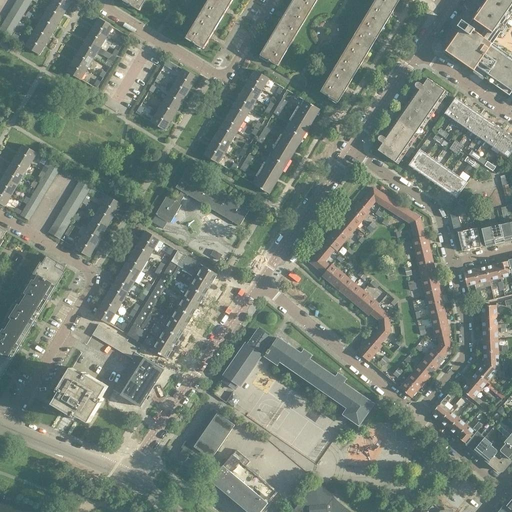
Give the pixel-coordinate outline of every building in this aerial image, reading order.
[(24,0),(17,0),(15,3),(26,10),(30,3),(24,0)] [(67,0),(53,0),(51,5),(64,13),(71,2),(67,0)] [(208,0),(192,28),(212,40),(220,27),(217,26),(230,4),(233,5),(236,0),(208,0)] [(293,0),(266,46),(284,57),(293,43),(290,41),(315,0),(361,0),(372,6),(326,82),(345,94),(401,0),(400,0),(293,0)] [(448,49),(446,52),(510,96),(511,92),(511,0),(489,0),(485,7),(484,7),(482,9),(483,10),(476,19),(475,18),(474,20),(475,21),(471,27),(462,21),(458,27),(461,29),(460,31),(461,32),(459,36),(458,35),(456,37),(457,38),(453,44),(452,44),(450,46),(451,47),(449,50),(448,49)] [(15,3),(14,5),(25,12),(26,10),(15,3)] [(25,12),(14,5),(10,11),(22,18),(23,16),(25,12)] [(51,5),(44,15),(58,24),(64,13),(51,5)] [(10,11),(6,18),(17,25),(18,23),(22,18),(10,11)] [(44,15),(38,26),(52,34),(58,24),(44,15)] [(6,18),(3,24),(14,31),(16,27),(17,25),(6,18)] [(98,19),(92,29),(106,38),(113,27),(98,19)] [(3,24),(0,28),(0,30),(10,37),(13,32),(14,31),(3,24)] [(38,26),(32,36),(45,45),(52,34),(38,26)] [(92,29),(86,40),(100,48),(106,38),(92,29)] [(32,36),(25,46),(39,55),(45,45),(32,36)] [(86,40),(79,51),(93,59),(100,48),(86,40)] [(108,59),(112,54),(102,47),(99,52),(108,59)] [(79,51),(73,61),(87,70),(93,59),(79,51)] [(73,61),(67,71),(81,80),(87,70),(73,61)] [(183,70),(176,80),(191,89),(197,78),(183,70)] [(255,71),(248,82),(262,90),(269,79),(255,71)] [(378,138),(378,139),(379,140),(380,142),(383,144),(378,150),(396,163),(402,154),(408,158),(415,148),(408,144),(414,136),(421,127),(427,118),(433,109),(439,113),(445,104),(439,100),(446,91),(428,79),(424,83),(423,85),(420,83),(418,82),(417,83),(415,84),(378,138)] [(176,80),(170,91),(184,99),(191,89),(176,80)] [(248,82),(242,92),(256,101),(262,90),(248,82)] [(170,91),(164,101),(178,110),(184,99),(170,91)] [(242,92),(236,102),(250,111),(256,101),(242,92)] [(455,98),(444,114),(452,119),(463,103),(455,98)] [(302,99),(294,113),(286,127),(303,138),(320,110),(305,101),(302,99)] [(164,101),(158,112),(172,120),(178,110),(164,101)] [(236,102),(229,113),(243,122),(250,111),(236,102)] [(463,103),(452,119),(460,125),(471,109),(463,103)] [(140,106),(136,113),(140,115),(144,108),(140,106)] [(471,109),(460,125),(468,130),(479,114),(471,109)] [(158,112),(151,122),(165,131),(172,120),(158,112)] [(229,113),(223,123),(237,132),(243,122),(229,113)] [(479,114),(468,130),(476,136),(487,120),(479,114)] [(487,120),(476,136),(484,141),(495,125),(487,120)] [(223,123),(217,134),(231,142),(237,132),(223,123)] [(495,125),(484,141),(492,147),(503,131),(495,125)] [(286,127),(277,141),(269,155),(286,166),(303,138),(286,127)] [(253,128),(249,134),(254,137),(258,131),(253,128)] [(503,131),(492,147),(500,152),(511,136),(503,131)] [(217,134),(210,144),(224,153),(231,142),(217,134)] [(511,136),(500,152),(508,158),(511,151),(511,136)] [(250,146),(245,143),(241,150),(246,152),(250,146)] [(210,144),(204,155),(218,163),(224,153),(210,144)] [(23,145),(16,156),(30,164),(37,153),(23,145)] [(420,149),(409,165),(416,171),(428,155),(420,149)] [(269,155),(260,169),(252,183),(254,185),(269,194),(286,166),(269,155)] [(428,155),(416,171),(424,176),(435,160),(428,155)] [(16,156),(10,166),(24,175),(30,164),(16,156)] [(435,160),(424,176),(432,182),(443,166),(435,160)] [(49,168),(48,169),(53,171),(57,174),(61,167),(52,163),(49,168)] [(10,166),(3,176),(18,185),(24,175),(10,166)] [(443,166),(432,182),(441,188),(452,172),(443,166)] [(167,196),(156,214),(159,217),(166,221),(170,223),(181,205),(179,204),(186,193),(240,226),(250,209),(196,177),(198,173),(188,167),(176,187),(181,191),(175,201),(167,196)] [(46,173),(45,175),(49,178),(53,180),(57,174),(53,171),(48,169),(46,173)] [(452,172),(441,188),(449,193),(460,177),(452,172)] [(43,178),(41,182),(49,187),(53,180),(45,175),(43,178)] [(3,176),(0,181),(0,188),(11,195),(18,185),(3,176)] [(460,177),(449,193),(456,199),(467,182),(460,177)] [(80,179),(76,186),(88,193),(88,191),(92,186),(80,179)] [(49,187),(41,182),(37,187),(46,193),(49,187)] [(76,186),(73,192),(84,199),(85,197),(88,193),(76,186)] [(0,188),(0,203),(5,206),(11,195),(0,188)] [(374,188),(367,195),(376,202),(410,224),(421,217),(374,188)] [(36,190),(31,197),(40,202),(44,195),(36,190)] [(73,192),(69,198),(80,205),(82,203),(84,199),(73,192)] [(367,195),(360,204),(368,210),(376,202),(367,195)] [(107,196),(101,206),(115,214),(121,204),(107,196)] [(30,199),(28,203),(36,208),(40,202),(31,197),(30,199)] [(69,198),(65,204),(77,211),(80,205),(69,198)] [(27,204),(24,210),(32,215),(36,208),(28,203),(27,204)] [(358,203),(352,211),(363,220),(370,212),(368,210),(360,204),(360,205),(358,203)] [(77,211),(65,204),(64,207),(75,214),(77,211)] [(101,206),(95,216),(108,225),(115,214),(101,206)] [(456,206),(450,214),(454,233),(458,232),(462,231),(456,206)] [(64,207),(60,213),(71,220),(73,218),(75,214),(64,207)] [(23,211),(20,215),(29,220),(32,215),(24,210),(23,211)] [(352,211),(342,222),(354,231),(363,220),(352,211)] [(60,213),(56,220),(67,227),(71,220),(60,213)] [(95,216),(88,227),(102,235),(108,225),(95,216)] [(501,225),(500,225),(504,241),(511,239),(511,232),(510,223),(508,218),(508,216),(503,217),(504,224),(501,225)] [(421,217),(410,224),(414,239),(419,237),(425,236),(421,217)] [(489,220),(490,223),(491,227),(495,243),(504,241),(500,225),(496,226),(494,219),(489,220)] [(56,220),(52,226),(64,233),(67,227),(56,220)] [(342,222),(334,232),(345,242),(354,231),(342,222)] [(484,228),(482,229),(486,245),(495,243),(491,227),(490,223),(488,223),(487,225),(487,228),(484,229),(484,228)] [(52,226),(49,232),(60,239),(64,233),(52,226)] [(88,227),(82,238),(96,246),(102,235),(88,227)] [(477,228),(467,230),(472,249),(482,247),(477,228)] [(458,232),(462,251),(472,249),(467,230),(462,231),(458,232)] [(146,231),(139,242),(153,250),(160,239),(146,231)] [(327,243),(335,250),(337,251),(345,242),(334,232),(326,241),(328,242),(327,243)] [(419,237),(414,239),(412,239),(417,261),(431,257),(426,235),(425,236),(419,237)] [(82,238),(76,248),(89,257),(96,246),(82,238)] [(139,242),(133,252),(147,261),(153,250),(139,242)] [(327,243),(317,255),(310,263),(323,274),(330,266),(326,263),(326,262),(326,261),(335,250),(327,243)] [(178,250),(171,262),(179,266),(179,265),(185,255),(178,250)] [(213,250),(210,255),(219,260),(222,256),(213,250)] [(133,252),(127,263),(141,271),(147,261),(133,252)] [(179,265),(179,266),(211,285),(217,274),(185,255),(179,265)] [(41,263),(39,267),(35,274),(37,275),(56,287),(64,272),(63,271),(65,267),(57,263),(48,257),(43,264),(41,263)] [(431,257),(417,261),(420,273),(434,269),(431,257)] [(502,263),(497,264),(498,271),(500,279),(501,282),(502,286),(507,285),(505,280),(505,281),(504,278),(511,276),(508,261),(502,263)] [(165,271),(173,276),(179,266),(171,262),(165,271)] [(127,263),(120,273),(134,282),(141,271),(127,263)] [(330,266),(323,274),(322,275),(337,289),(347,277),(332,264),(330,266)] [(498,271),(497,264),(486,267),(488,274),(489,282),(500,279),(498,271)] [(173,276),(188,286),(204,295),(211,285),(179,266),(173,276)] [(486,267),(475,270),(480,292),(484,291),(483,283),(489,282),(488,274),(486,267)] [(434,269),(420,273),(423,287),(437,283),(434,269)] [(466,286),(467,286),(470,285),(470,286),(474,285),(476,293),(480,292),(475,270),(463,272),(466,286)] [(173,276),(165,271),(159,282),(166,287),(173,276)] [(120,273),(114,284),(128,292),(134,282),(120,273)] [(37,275),(22,299),(41,311),(56,287),(37,275)] [(347,277),(337,289),(345,295),(355,284),(347,277)] [(159,282),(152,293),(160,297),(166,287),(159,282)] [(437,283),(423,287),(426,301),(441,297),(437,283)] [(114,284),(108,294),(122,303),(128,292),(114,284)] [(355,284),(345,295),(353,302),(363,291),(355,284)] [(204,295),(188,286),(182,296),(198,306),(204,295)] [(387,293),(379,286),(378,288),(385,295),(387,293)] [(363,291),(353,302),(369,315),(370,314),(377,306),(378,304),(363,291)] [(154,308),(160,297),(152,293),(146,303),(154,308)] [(108,294),(101,304),(116,313),(122,303),(108,294)] [(198,306),(182,296),(176,307),(192,316),(198,306)] [(441,297),(426,301),(429,313),(444,310),(441,297)] [(22,299),(7,324),(26,335),(41,311),(22,299)] [(154,308),(146,303),(140,314),(147,318),(154,308)] [(101,304),(95,315),(109,324),(116,313),(101,304)] [(496,305),(481,306),(482,318),(497,317),(497,307),(496,307),(496,305)] [(377,306),(370,314),(379,321),(379,325),(389,324),(389,316),(377,306)] [(192,316),(176,307),(169,317),(186,327),(192,316)] [(444,310),(429,313),(432,326),(447,322),(444,310)] [(147,318),(140,314),(134,324),(141,328),(147,318)] [(186,327),(169,317),(163,327),(179,337),(186,327)] [(497,317),(482,318),(483,329),(498,328),(500,328),(505,328),(505,324),(498,324),(497,317)] [(447,322),(432,326),(435,337),(438,337),(440,344),(451,347),(448,335),(450,334),(447,322)] [(120,330),(124,332),(128,325),(124,323),(120,330)] [(7,324),(0,335),(0,352),(12,360),(26,335),(7,324)] [(98,324),(92,335),(131,358),(135,352),(138,348),(98,324)] [(141,328),(134,324),(127,335),(135,339),(142,344),(149,333),(141,328)] [(380,328),(372,337),(380,344),(390,332),(389,324),(379,325),(380,328)] [(179,337),(163,327),(157,338),(173,347),(179,337)] [(498,328),(483,329),(483,341),(498,340),(498,328)] [(226,376),(223,381),(224,381),(235,389),(238,385),(240,386),(262,354),(261,353),(262,351),(267,354),(265,356),(272,361),(277,364),(278,363),(280,364),(343,408),(346,410),(344,414),(349,418),(359,425),(373,404),(344,383),(346,379),(338,373),(335,377),(309,359),(312,355),(304,350),(301,354),(279,338),(278,338),(275,342),(270,339),(271,338),(258,330),(248,345),(246,344),(224,375),(226,376)] [(370,336),(364,344),(375,353),(382,345),(380,344),(372,337),(370,336)] [(150,348),(167,358),(173,348),(157,338),(150,348)] [(498,340),(483,341),(484,352),(499,352),(506,351),(506,347),(499,347),(498,340)] [(364,344),(357,352),(368,362),(375,353),(364,344)] [(433,349),(425,358),(437,367),(444,358),(442,357),(451,347),(440,344),(435,350),(433,349)] [(0,352),(0,379),(12,360),(0,352)] [(121,395),(121,394),(141,407),(164,369),(145,357),(144,358),(135,352),(131,358),(133,359),(113,390),(121,395)] [(499,352),(484,352),(484,363),(500,368),(499,352)] [(425,358),(416,368),(427,378),(437,367),(425,358)] [(484,363),(477,372),(488,382),(489,381),(490,382),(494,377),(493,376),(500,368),(484,363)] [(62,391),(54,404),(61,408),(63,406),(75,413),(73,416),(75,417),(77,414),(90,422),(94,415),(92,414),(100,401),(102,403),(103,401),(101,399),(109,386),(102,382),(100,384),(88,377),(89,374),(88,373),(86,376),(73,368),(68,375),(71,376),(63,389),(61,388),(60,389),(62,391)] [(416,368),(408,378),(419,388),(427,378),(416,368)] [(477,372),(469,381),(480,391),(488,382),(477,372)] [(408,378),(400,388),(411,398),(419,388),(408,378)] [(469,381),(462,390),(473,399),(479,405),(482,402),(476,396),(480,391),(469,381)] [(239,398),(232,394),(226,403),(233,407),(239,398)] [(440,421),(452,407),(453,406),(448,401),(444,398),(440,403),(431,414),(440,421)] [(178,457),(184,462),(190,453),(212,468),(217,461),(213,458),(236,426),(218,413),(218,412),(212,407),(188,442),(186,441),(182,447),(183,448),(178,457)] [(445,416),(440,421),(449,429),(453,423),(459,417),(453,413),(455,410),(452,407),(445,416)] [(453,423),(449,429),(457,436),(462,431),(467,424),(459,417),(453,423)] [(466,444),(476,432),(477,431),(482,425),(479,422),(473,429),(467,424),(462,431),(457,436),(466,444)] [(489,432),(492,428),(495,425),(492,422),(486,430),(489,432)] [(498,424),(498,425),(504,429),(505,430),(507,427),(500,422),(498,424)] [(485,438),(474,451),(481,457),(491,445),(495,440),(491,437),(492,435),(496,431),(492,428),(489,432),(485,438)] [(477,431),(476,432),(466,444),(474,451),(485,438),(489,432),(486,430),(485,429),(481,434),(477,431)] [(508,438),(504,442),(506,443),(511,448),(511,435),(505,430),(504,429),(501,432),(508,438)] [(500,450),(511,460),(511,459),(511,448),(506,443),(500,450)] [(491,445),(481,457),(488,463),(494,456),(497,452),(497,451),(497,450),(491,445)] [(250,461),(236,450),(211,481),(247,511),(260,511),(278,492),(246,465),(250,461)] [(494,456),(488,463),(498,471),(502,471),(511,460),(500,450),(500,451),(497,451),(497,452),(494,456)] [(350,511),(316,484),(292,511),(350,511)]
